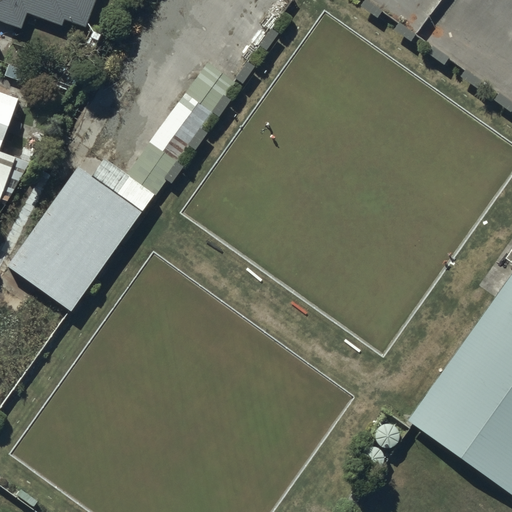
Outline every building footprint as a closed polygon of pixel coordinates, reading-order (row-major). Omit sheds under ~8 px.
[(0,0),(0,21),(21,29),(27,13),(62,26),(64,19),(84,27),(94,0),(0,0)] [(281,0),(239,0),(216,34),(244,53),(281,0)] [(241,85),(253,69),(229,51),(232,47),(220,39),(210,51),(222,60),(217,67),(241,85)] [(17,99),(0,92),(0,198),(3,200),(19,158),(0,150),(0,148),(7,131),(18,135),(22,124),(10,119),(17,99)] [(63,311),(136,218),(79,173),(5,266),(42,294),(63,311)] [(511,260),(508,266),(511,268),(511,282),(409,425),(511,498),(511,260)]
